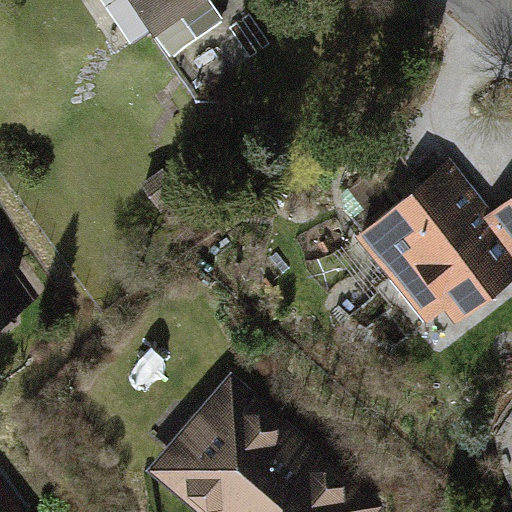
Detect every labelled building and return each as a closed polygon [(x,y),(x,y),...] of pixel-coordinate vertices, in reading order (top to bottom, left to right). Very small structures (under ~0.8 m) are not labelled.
[(187,0),(132,0),(147,24),(187,0)] [(511,195),(495,209),(449,152),(361,222),(443,325),(511,269),(511,195)] [(0,240),(0,299),(28,279),(0,240)] [(204,511),(373,511),(385,499),(237,366),(149,462),(204,511)] [(9,511),(0,499),(0,511),(9,511)]
